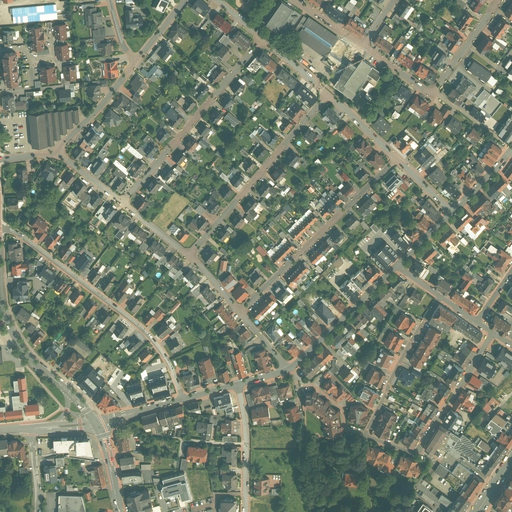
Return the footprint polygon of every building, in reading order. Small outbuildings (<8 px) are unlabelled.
[(156,0),(155,4),(157,5),(155,10),(161,13),(162,11),(164,12),(169,2),(168,1),(166,0),(156,0)] [(206,4),(201,0),(197,0),(191,8),(198,14),(200,12),(204,16),(207,11),(208,12),(209,12),(208,12),(210,9),(206,5),(206,4)] [(482,4),(476,0),(472,0),(469,6),(477,11),(482,4)] [(301,15),(281,1),(280,1),(265,23),(265,24),(285,38),(285,37),(285,38),(289,33),(290,33),(291,31),(291,30),(301,15)] [(355,5),(349,1),(345,7),(351,11),(353,8),(355,5)] [(411,6),(404,1),(399,9),(397,13),(403,17),(405,14),(411,6)] [(464,6),(457,1),(456,4),(464,9),(465,7),(464,6)] [(337,9),(329,3),(324,10),(332,16),(337,9)] [(94,4),(85,4),(86,14),(88,13),(88,23),(87,23),(87,27),(102,26),(102,21),(101,21),(101,18),(102,18),(102,12),(96,12),(96,7),(94,8),(94,4)] [(351,11),(347,16),(349,14),(351,16),(350,18),(356,10),(353,8),(351,11)] [(345,15),(337,9),(332,16),(340,22),(345,15)] [(142,17),(133,18),(132,10),(126,10),(127,18),(126,18),(127,27),(143,26),(142,17)] [(473,17),(465,12),(461,18),(468,23),(473,17)] [(224,19),(218,13),(212,20),(219,26),(217,28),(220,25),(224,19)] [(401,19),(395,15),(391,20),(398,25),(401,19)] [(330,48),(336,40),(337,38),(309,18),(304,26),(297,36),(325,56),(330,48)] [(350,18),(345,25),(352,31),(358,23),(350,18)] [(414,23),(407,18),(404,21),(411,26),(414,23)] [(468,23),(461,18),(456,24),(464,30),(468,23)] [(509,24),(501,18),(496,26),(504,31),(509,24)] [(208,19),(202,27),(205,29),(211,21),(208,19)] [(231,25),(224,19),(220,25),(224,28),(227,31),(231,25)] [(362,26),(358,23),(352,31),(360,36),(365,29),(362,26)] [(421,23),(417,27),(422,31),(425,27),(421,23)] [(176,29),(173,33),(171,33),(168,37),(174,41),(179,35),(180,36),(181,36),(184,38),(185,35),(188,33),(177,24),(174,28),(176,29)] [(385,25),(378,35),(379,35),(373,42),(381,48),(386,41),(382,38),(384,35),(388,38),(393,31),(385,25)] [(42,26),(30,27),(30,34),(31,34),(32,43),(31,43),(32,50),(44,48),(44,43),(45,43),(44,32),(43,32),(42,26)] [(504,31),(496,26),(491,33),(499,38),(504,31)] [(105,28),(98,29),(98,31),(95,31),(95,38),(103,38),(106,37),(105,28)] [(12,31),(3,32),(4,42),(13,42),(12,36),(16,36),(16,31),(12,32),(12,31)] [(251,42),(238,31),(231,39),(244,50),(251,42)] [(463,38),(455,33),(454,34),(449,31),(446,36),(451,39),(458,45),(463,38)] [(231,40),(227,36),(221,43),(224,45),(226,46),(231,40)] [(492,41),(485,36),(483,40),(482,40),(479,44),(487,49),(487,48),(486,48),(489,45),(490,45),(492,41)] [(458,45),(451,39),(446,46),(454,51),(458,45)] [(353,52),(336,40),(330,48),(350,62),(356,67),(361,60),(356,57),(354,60),(350,57),(353,52)] [(392,45),(386,41),(381,48),(387,52),(392,45)] [(500,46),(493,42),(492,41),(490,45),(492,46),(492,47),(497,50),(500,46)] [(110,43),(106,43),(104,43),(98,43),(98,44),(98,50),(101,50),(101,54),(111,53),(110,43)] [(168,47),(163,43),(161,46),(163,48),(159,54),(165,59),(170,53),(172,55),(174,52),(168,47)] [(487,49),(479,44),(476,48),(483,53),(487,49)] [(226,46),(224,45),(218,53),(226,60),(231,53),(228,50),(229,49),(226,46)] [(411,50),(405,46),(402,50),(401,51),(407,56),(411,50)] [(432,58),(440,64),(446,55),(438,49),(432,58)] [(407,56),(401,51),(396,58),(402,63),(407,56)] [(5,72),(17,71),(17,69),(18,68),(17,68),(16,64),(17,64),(17,63),(16,52),(4,54),(4,56),(3,57),(5,72)] [(268,56),(263,52),(258,58),(257,59),(261,62),(264,65),(270,58),(268,56)] [(407,56),(402,63),(408,67),(413,60),(407,56)] [(257,57),(248,68),(251,70),(254,67),(256,70),(260,65),(259,64),(261,62),(257,59),(258,58),(257,57)] [(277,64),(270,58),(264,65),(271,71),(277,64)] [(356,67),(350,62),(339,77),(339,78),(338,80),(338,79),(337,80),(338,80),(334,85),(333,85),(351,98),(355,92),(354,91),(366,74),(377,81),(382,74),(372,66),(362,59),(361,60),(356,67)] [(491,73),(474,61),(468,69),(473,72),(481,78),(486,81),(490,75),(491,73)] [(113,62),(104,63),(105,70),(107,69),(107,71),(106,72),(107,76),(107,77),(117,75),(117,72),(117,64),(114,65),(113,62)] [(420,64),(415,72),(423,77),(429,70),(420,64)] [(46,67),(40,68),(41,71),(40,71),(41,81),(41,82),(42,82),(42,81),(46,81),(47,81),(51,80),(51,81),(52,80),(56,80),(57,80),(56,70),(55,70),(55,66),(51,67),(50,67),(47,65),(46,67)] [(163,72),(155,65),(148,73),(148,72),(145,75),(153,81),(157,76),(158,76),(160,73),(161,74),(163,72)] [(226,72),(219,66),(214,72),(220,78),(226,72)] [(289,74),(282,68),(276,75),(283,81),(289,74)] [(437,75),(429,70),(423,77),(431,83),(437,75)] [(17,71),(5,72),(6,82),(7,82),(7,85),(19,84),(18,73),(17,73),(17,71)] [(271,71),(264,79),(267,81),(274,73),(271,71)] [(220,78),(214,72),(208,78),(215,84),(220,78)] [(297,81),(289,74),(283,81),(291,88),(297,81)] [(493,77),(490,75),(486,81),(493,86),(498,80),(493,77)] [(249,79),(245,76),(242,80),(248,84),(252,79),(250,77),(249,79)] [(476,86),(464,76),(459,82),(460,82),(455,88),(466,96),(468,98),(473,102),(478,106),(483,100),(481,102),(477,98),(470,93),(476,86)] [(142,83),(136,78),(133,81),(136,83),(130,91),(135,95),(139,98),(141,95),(138,93),(142,88),(145,90),(147,86),(142,82),(142,83)] [(238,81),(234,86),(232,89),(237,93),(239,90),(241,91),(245,86),(238,81)] [(203,83),(197,91),(203,96),(209,88),(203,83)] [(316,97),(301,84),(295,91),(310,104),(316,97)] [(99,85),(89,86),(89,90),(90,92),(88,94),(95,100),(100,94),(99,85)] [(411,92),(401,85),(395,93),(393,96),(397,99),(399,96),(401,98),(401,99),(404,101),(404,100),(405,101),(411,92)] [(466,96),(455,88),(454,90),(452,89),(448,94),(450,95),(448,97),(454,101),(458,104),(461,100),(466,96)] [(484,89),(477,98),(481,102),(483,100),(484,99),(486,100),(490,94),(484,89)] [(66,90),(60,91),(61,101),(71,100),(70,90),(66,90)] [(134,104),(122,95),(118,100),(119,101),(115,106),(119,109),(123,104),(127,107),(125,110),(131,115),(131,114),(132,114),(135,109),(136,109),(132,106),(134,104)] [(139,98),(135,95),(132,99),(137,103),(141,99),(139,98)] [(228,96),(221,103),(227,108),(229,109),(231,106),(230,105),(234,101),(228,96)] [(14,97),(3,97),(4,108),(8,108),(8,110),(14,110),(14,109),(14,102),(14,97)] [(189,97),(186,100),(187,101),(186,102),(183,106),(189,111),(196,103),(189,97)] [(413,102),(410,106),(415,110),(422,100),(421,99),(421,100),(417,97),(413,102)] [(186,102),(180,98),(177,102),(183,107),(183,106),(186,102)] [(473,102),(468,98),(465,103),(469,107),(473,102)] [(180,106),(174,100),(171,103),(172,104),(177,109),(180,106)] [(422,100),(415,110),(421,114),(422,114),(425,110),(428,105),(424,102),(424,101),(422,100)] [(305,111),(296,104),(292,108),(301,116),(305,111)] [(469,113),(483,122),(487,115),(473,106),(469,113)] [(445,107),(441,113),(444,115),(443,117),(445,118),(446,118),(451,111),(445,107)] [(284,113),(278,108),(275,110),(282,116),(284,113)] [(301,116),(292,108),(288,112),(288,113),(292,116),(297,120),(301,116)] [(337,115),(329,108),(323,114),(328,119),(330,121),(331,121),(333,119),(337,115)] [(79,109),(45,112),(48,146),(79,116),(79,109)] [(441,113),(435,109),(427,120),(431,123),(433,122),(435,121),(438,123),(443,117),(444,115),(441,113)] [(111,110),(107,114),(109,116),(104,122),(111,127),(115,121),(119,123),(122,119),(111,110)] [(222,115),(216,110),(215,110),(216,110),(213,114),(212,113),(209,117),(216,123),(222,115)] [(425,110),(422,114),(421,114),(420,116),(420,118),(424,120),(429,113),(425,110)] [(45,112),(29,114),(33,147),(38,147),(43,146),(48,146),(45,112)] [(176,112),(169,121),(176,127),(183,118),(176,112)] [(511,114),(503,126),(507,129),(511,133),(511,114)] [(227,115),(224,117),(231,123),(233,121),(233,120),(227,115)] [(380,116),(375,121),(376,122),(374,124),(373,123),(373,124),(383,134),(382,133),(386,129),(386,130),(390,126),(391,126),(380,116)] [(450,121),(446,118),(445,118),(441,125),(445,128),(446,126),(447,124),(450,121)] [(462,125),(452,118),(450,121),(447,124),(446,126),(455,134),(462,125)] [(292,124),(286,119),(280,127),(286,132),(290,128),(289,128),(292,124)] [(336,123),(333,119),(331,121),(332,122),(325,129),(328,131),(336,123)] [(501,124),(495,120),(492,125),(497,129),(501,124)] [(102,127),(97,123),(95,126),(100,129),(101,130),(101,131),(103,132),(104,131),(102,129),(101,129),(100,128),(101,127),(102,127)] [(204,124),(198,131),(204,136),(203,135),(207,132),(208,132),(210,129),(204,124)] [(346,124),(340,130),(339,132),(342,136),(344,134),(348,138),(354,131),(346,124)] [(93,128),(92,127),(91,128),(92,128),(89,131),(89,130),(87,132),(98,140),(100,137),(99,136),(100,134),(99,133),(93,128)] [(170,134),(163,128),(156,136),(163,142),(170,134)] [(272,131),(270,134),(263,129),(259,133),(259,134),(263,137),(266,139),(272,145),(279,137),(272,131)] [(308,129),(302,136),(303,137),(306,139),(307,138),(311,142),(316,136),(308,129)] [(480,134),(473,129),(472,130),(468,135),(474,140),(478,135),(480,134)] [(507,129),(503,133),(499,129),(496,133),(501,137),(508,142),(511,136),(511,133),(507,129)] [(98,140),(87,132),(86,133),(87,134),(84,137),(84,136),(84,137),(85,138),(91,143),(92,144),(93,142),(95,143),(98,140)] [(263,137),(259,134),(259,133),(257,132),(255,135),(261,140),(263,137)] [(158,148),(152,142),(154,140),(148,134),(143,140),(149,145),(144,150),(151,156),(158,148)] [(405,139),(400,143),(396,139),(393,142),(397,146),(403,152),(408,147),(411,150),(413,148),(414,148),(418,144),(416,142),(415,142),(407,134),(403,137),(405,139)] [(261,140),(255,135),(252,138),(258,143),(261,140)] [(199,143),(192,137),(187,143),(187,142),(185,145),(185,146),(193,153),(196,150),(194,148),(199,143)] [(211,146),(202,138),(200,141),(209,148),(211,146)] [(365,141),(363,140),(357,147),(357,148),(360,150),(360,152),(363,156),(364,156),(368,152),(372,148),(369,145),(365,141)] [(440,141),(436,144),(442,150),(446,146),(440,141)] [(89,145),(84,142),(82,144),(90,151),(93,148),(89,145)] [(495,145),(492,143),(489,148),(498,155),(501,150),(495,145)] [(354,144),(347,147),(353,153),(357,148),(357,147),(354,144)] [(79,145),(75,150),(74,150),(72,154),(79,160),(82,156),(85,153),(84,153),(86,151),(79,145)] [(143,156),(131,145),(128,149),(139,159),(140,160),(143,156)] [(261,145),(254,153),(260,158),(267,150),(261,145)] [(428,145),(421,151),(422,152),(418,157),(422,161),(421,161),(426,167),(433,160),(430,157),(435,152),(428,145)] [(97,160),(104,165),(106,163),(102,160),(108,152),(102,148),(95,156),(98,159),(97,160)] [(249,154),(242,148),(240,151),(247,157),(249,154)] [(498,155),(489,148),(485,153),(494,160),(498,155)] [(414,150),(407,157),(410,159),(417,153),(414,150)] [(180,151),(174,159),(180,164),(187,157),(180,151)] [(292,151),(285,159),(291,164),(295,160),(296,161),(299,157),(292,151)] [(368,152),(364,156),(363,156),(362,157),(367,162),(370,160),(370,159),(372,157),(368,152)] [(435,152),(430,157),(433,160),(436,163),(439,160),(441,158),(435,152)] [(379,155),(376,153),(372,157),(370,159),(370,160),(374,164),(374,165),(377,167),(378,166),(380,166),(380,164),(384,160),(381,157),(381,155),(379,155)] [(494,160),(485,153),(481,158),(484,161),(490,165),(494,160)] [(478,159),(473,154),(469,158),(472,161),(476,165),(477,163),(478,163),(480,161),(478,159)] [(89,160),(85,156),(84,157),(82,156),(79,160),(86,164),(89,160)] [(309,162),(303,156),(301,158),(307,165),(309,162)] [(318,158),(314,162),(318,167),(323,163),(318,158)] [(140,160),(139,159),(134,165),(141,171),(146,165),(140,160)] [(250,159),(243,166),(246,169),(245,171),(248,172),(248,171),(249,172),(253,168),(255,165),(256,164),(250,159)] [(365,166),(359,159),(356,162),(363,169),(363,168),(365,166)] [(104,165),(97,160),(91,169),(98,175),(101,171),(100,170),(104,165)] [(436,163),(433,165),(436,168),(437,167),(439,170),(444,165),(439,160),(436,163)] [(125,167),(117,161),(114,164),(118,167),(127,175),(129,173),(124,168),(125,167)] [(477,163),(476,165),(472,161),(469,164),(473,168),(471,169),(478,176),(484,170),(478,163),(477,163)] [(58,169),(47,163),(43,170),(45,171),(52,175),(54,176),(58,169)] [(141,171),(134,165),(129,171),(136,177),(141,171)] [(439,170),(437,167),(436,168),(433,165),(431,168),(434,171),(429,175),(438,184),(446,177),(439,170)] [(240,170),(235,166),(231,170),(236,174),(237,172),(238,172),(240,170)] [(127,175),(118,167),(113,174),(116,176),(118,178),(119,178),(121,175),(124,178),(127,175)] [(167,167),(162,172),(160,174),(160,175),(166,181),(173,173),(167,167)] [(286,173),(278,167),(271,175),(278,182),(279,182),(280,180),(283,177),(286,173)] [(363,169),(356,175),(362,181),(369,174),(363,168),(363,169)] [(27,169),(19,169),(19,180),(27,180),(27,169)] [(42,172),(39,170),(36,175),(33,180),(37,182),(42,172)] [(458,175),(453,170),(451,172),(458,180),(460,178),(460,177),(458,175)] [(466,174),(462,170),(458,175),(460,177),(460,178),(461,179),(468,186),(474,180),(467,173),(466,174)] [(236,174),(230,181),(237,186),(244,178),(243,177),(244,176),(241,174),(240,175),(238,172),(237,172),(236,174)] [(349,178),(343,172),(339,175),(346,181),(349,178)] [(75,177),(70,173),(64,180),(70,184),(75,177)] [(228,178),(222,173),(219,176),(227,182),(229,180),(228,179),(228,178)] [(400,180),(394,174),(385,183),(388,186),(390,184),(393,187),(396,185),(397,184),(396,183),(397,183),(400,180)] [(118,178),(116,176),(110,184),(113,186),(112,186),(119,191),(125,183),(119,178),(118,178)] [(502,177),(494,184),(500,191),(502,189),(505,193),(504,195),(506,197),(511,192),(505,186),(508,183),(502,177)] [(161,184),(154,179),(147,187),(154,194),(158,189),(157,189),(161,184)] [(64,180),(60,184),(66,189),(70,184),(64,180)] [(280,180),(279,182),(278,182),(276,185),(282,190),(284,192),(288,186),(280,180)] [(80,181),(73,190),(80,195),(83,191),(87,186),(80,181)] [(271,188),(265,182),(258,191),(264,196),(268,191),(273,195),(277,191),(273,188),(272,187),(271,188)] [(404,182),(400,186),(405,191),(409,187),(404,182)] [(454,186),(450,182),(445,187),(449,191),(448,192),(452,196),(451,197),(452,199),(453,199),(454,199),(461,193),(458,190),(454,186)] [(348,183),(340,190),(346,196),(354,189),(348,183)] [(494,184),(494,185),(487,191),(493,197),(497,193),(499,195),(499,196),(504,201),(507,198),(500,191),(494,184)] [(226,185),(220,193),(226,198),(233,191),(226,185)] [(387,196),(392,200),(398,194),(400,196),(397,198),(402,202),(407,197),(397,187),(387,196)] [(83,191),(80,195),(78,197),(83,201),(88,195),(83,191)] [(102,198),(96,193),(92,198),(89,201),(95,206),(102,198)] [(342,200),(337,194),(332,198),(338,204),(342,200)] [(489,201),(483,194),(477,201),(486,210),(489,213),(495,207),(489,201)] [(88,195),(83,201),(87,204),(89,201),(92,198),(88,195)] [(18,199),(8,199),(9,208),(19,207),(18,201),(24,201),(24,200),(23,196),(18,196),(18,199)] [(154,202),(147,196),(144,200),(148,203),(149,202),(152,205),(154,202)] [(221,205),(210,196),(207,201),(210,204),(207,208),(214,213),(221,205)] [(144,200),(140,197),(138,200),(137,200),(134,204),(137,206),(137,207),(139,209),(140,209),(142,211),(144,210),(145,208),(145,207),(148,203),(144,200)] [(258,203),(252,197),(248,202),(246,204),(246,205),(252,210),(253,209),(258,203)] [(377,204),(371,197),(365,202),(372,209),(377,204)] [(338,204),(332,198),(328,202),(334,208),(338,204)] [(427,203),(422,198),(418,202),(423,207),(423,206),(427,203)] [(268,205),(262,200),(259,203),(266,208),(268,205)] [(477,201),(470,207),(476,213),(480,210),(483,213),(486,210),(477,201)] [(334,208),(328,202),(324,207),(329,212),(334,208)] [(372,209),(365,202),(360,208),(364,212),(366,214),(372,209)] [(287,203),(283,207),(285,210),(281,214),(283,216),(291,208),(287,203)] [(432,208),(427,203),(423,206),(423,207),(428,212),(427,213),(433,220),(439,214),(433,207),(432,208)] [(117,210),(110,205),(105,211),(104,213),(110,218),(117,210)] [(168,207),(165,205),(159,213),(161,214),(162,213),(163,214),(168,207)] [(252,210),(246,205),(243,208),(247,211),(249,213),(254,216),(257,213),(253,209),(252,210)] [(324,207),(319,211),(325,217),(329,212),(324,207)] [(100,208),(97,213),(101,216),(104,213),(105,211),(100,208)] [(467,211),(460,217),(474,232),(479,228),(473,221),(470,224),(468,221),(472,217),(467,211)] [(308,216),(308,217),(313,222),(318,218),(312,212),(308,216)] [(163,214),(162,213),(161,214),(157,220),(162,225),(168,218),(163,214)] [(279,213),(274,219),(277,221),(282,216),(279,213)] [(422,218),(418,213),(417,214),(414,217),(419,221),(417,222),(421,227),(424,229),(430,223),(423,217),(422,218)] [(130,221),(121,214),(115,222),(119,225),(118,227),(121,228),(122,229),(125,226),(126,227),(130,221)] [(238,214),(231,222),(232,222),(233,226),(235,225),(238,227),(244,220),(238,214)] [(353,215),(346,222),(345,222),(350,227),(353,224),(354,225),(359,220),(353,214),(353,215)] [(202,217),(196,223),(194,221),(191,224),(196,228),(197,229),(198,228),(201,230),(202,229),(202,230),(209,222),(202,217)] [(313,222),(308,217),(304,221),(303,221),(309,226),(313,222)] [(474,232),(460,217),(454,223),(460,229),(461,230),(463,228),(462,227),(464,225),(465,226),(464,227),(469,233),(468,234),(472,237),(476,234),(474,232)] [(481,222),(477,218),(473,221),(479,228),(481,230),(484,228),(485,227),(484,225),(481,222)] [(47,224),(40,219),(37,223),(35,221),(32,226),(35,228),(34,228),(38,231),(38,230),(40,232),(41,232),(43,230),(47,224)] [(309,226),(303,221),(299,225),(305,231),(309,226)] [(370,228),(363,221),(361,223),(367,230),(368,229),(370,228)] [(374,223),(371,226),(376,232),(380,229),(374,223)] [(173,224),(168,230),(173,234),(178,228),(173,224)] [(305,231),(299,225),(295,229),(300,235),(305,231)] [(416,228),(414,229),(412,227),(410,229),(406,225),(403,227),(408,232),(406,233),(412,240),(419,234),(417,232),(419,230),(416,228)] [(122,229),(121,228),(115,236),(120,239),(123,235),(128,230),(128,228),(126,227),(125,226),(122,229)] [(136,226),(131,233),(137,237),(142,230),(136,226)] [(230,232),(224,227),(217,236),(219,238),(220,238),(223,240),(230,232)] [(450,227),(443,233),(449,239),(450,239),(453,235),(456,233),(450,227)] [(189,234),(182,229),(176,236),(183,242),(189,234)] [(295,229),(290,233),(296,239),(300,235),(295,229)] [(344,235),(338,229),(331,236),(335,240),(337,243),(341,240),(340,239),(344,235)] [(384,247),(368,229),(367,230),(363,234),(376,247),(377,248),(380,251),(382,248),(382,249),(384,247)] [(43,230),(41,232),(40,232),(36,236),(42,240),(43,241),(47,234),(43,230)] [(142,230),(137,237),(142,241),(147,235),(142,230)] [(57,233),(53,238),(57,240),(62,234),(58,232),(57,233)] [(449,239),(443,233),(439,237),(441,238),(444,242),(445,243),(447,241),(449,239)] [(400,234),(397,237),(400,240),(397,244),(403,250),(409,244),(403,237),(400,234)] [(53,238),(50,235),(45,243),(51,248),(57,241),(57,240),(53,238)] [(458,241),(453,235),(450,239),(455,244),(458,241)] [(455,244),(450,239),(449,239),(447,241),(451,245),(447,248),(452,254),(458,248),(455,244)] [(160,245),(154,240),(149,247),(153,250),(155,252),(160,245)] [(332,246),(326,240),(322,245),(327,250),(332,246)] [(289,241),(284,245),(290,251),(294,246),(289,241)] [(65,245),(59,254),(65,259),(72,251),(70,249),(74,244),(70,242),(68,246),(67,247),(65,245)] [(16,243),(10,244),(10,253),(12,253),(12,258),(22,257),(22,247),(17,247),(16,243)] [(438,251),(432,244),(426,249),(432,256),(437,251),(438,251)] [(166,249),(160,245),(155,252),(160,256),(166,249)] [(290,251),(284,245),(280,249),(286,255),(290,251)] [(327,250),(322,245),(318,249),(323,254),(327,250)] [(228,253),(222,247),(219,250),(225,256),(228,253)] [(210,248),(205,254),(204,253),(202,256),(210,264),(213,260),(212,259),(216,254),(217,255),(218,254),(210,248)] [(391,249),(390,249),(386,253),(384,252),(385,251),(382,249),(382,248),(380,251),(384,255),(390,262),(397,256),(397,255),(396,255),(391,249)] [(286,255),(280,249),(276,253),(281,259),(286,255)] [(323,254),(318,249),(313,253),(319,259),(323,254)] [(432,256),(426,249),(421,254),(427,261),(431,257),(432,256)] [(505,252),(500,249),(498,252),(500,253),(500,254),(495,251),(493,254),(500,259),(507,263),(511,257),(505,252)] [(281,259),(276,253),(271,258),(277,263),(281,259)] [(319,259),(313,253),(309,257),(314,263),(319,259)] [(178,260),(173,255),(168,261),(173,266),(178,260)] [(382,257),(377,261),(384,268),(390,262),(384,255),(382,257)] [(80,257),(74,266),(80,270),(85,264),(84,263),(85,261),(80,257)] [(338,268),(344,262),(339,257),(333,263),(338,268)] [(228,261),(221,259),(218,277),(219,278),(224,273),(226,275),(228,261)] [(507,263),(500,259),(498,262),(495,266),(502,271),(507,263)] [(183,264),(178,260),(173,266),(178,270),(183,264)] [(421,265),(415,261),(409,269),(422,278),(428,270),(424,267),(425,266),(422,264),(421,265)] [(303,263),(299,267),(304,273),(309,269),(308,268),(303,263)] [(21,264),(12,264),(13,274),(13,278),(22,277),(27,277),(26,273),(21,273),(21,269),(26,269),(26,264),(21,264)] [(437,270),(430,265),(427,268),(435,273),(437,270)] [(50,269),(45,266),(38,274),(43,278),(50,269)] [(369,271),(365,275),(371,281),(380,272),(374,266),(372,268),(369,271)] [(105,267),(103,271),(102,271),(101,272),(99,274),(101,275),(100,276),(103,278),(109,270),(105,267)] [(299,267),(294,271),(300,277),(304,273),(299,267)] [(55,273),(50,269),(43,278),(48,282),(55,273)] [(94,270),(89,277),(95,282),(100,276),(101,275),(99,274),(97,272),(94,270)] [(190,270),(185,276),(190,280),(195,275),(190,270)] [(365,275),(360,270),(352,278),(361,288),(364,285),(365,287),(371,281),(365,275)] [(256,273),(250,278),(256,284),(259,281),(263,277),(259,273),(257,271),(256,273)] [(294,271),(290,276),(296,281),(300,277),(294,271)] [(463,288),(460,291),(461,292),(460,293),(462,295),(465,290),(472,280),(474,277),(472,276),(468,273),(465,271),(461,276),(465,279),(460,286),(463,288)] [(114,272),(108,279),(112,282),(114,279),(117,275),(114,272)] [(226,275),(224,273),(219,278),(229,290),(230,291),(232,289),(231,288),(234,286),(226,275)] [(484,279),(476,274),(474,277),(483,283),(484,281),(483,280),(484,279)] [(195,275),(190,280),(192,283),(194,285),(200,280),(195,275)] [(296,281),(290,276),(286,280),(291,286),(296,281)] [(404,281),(397,276),(397,277),(390,283),(392,285),(388,289),(392,293),(396,289),(398,292),(396,295),(400,299),(406,290),(400,285),(404,281)] [(494,281),(487,276),(484,281),(483,283),(490,288),(494,281)] [(249,284),(242,277),(239,281),(245,287),(249,284)] [(451,285),(440,277),(434,286),(446,293),(449,289),(451,285)] [(483,283),(474,277),(472,280),(479,285),(480,284),(481,285),(483,283)] [(107,278),(101,286),(107,291),(114,283),(112,282),(108,279),(107,278)] [(60,279),(54,287),(61,292),(67,284),(67,283),(64,281),(64,282),(60,279)] [(125,279),(119,286),(122,288),(115,297),(122,302),(122,301),(123,301),(125,299),(125,298),(128,294),(125,292),(131,284),(125,279)] [(18,286),(16,287),(13,288),(13,290),(13,292),(14,298),(16,297),(16,300),(26,300),(25,297),(29,297),(28,287),(28,280),(18,281),(18,286)] [(344,284),(340,280),(336,284),(340,288),(344,284)] [(490,288),(483,283),(481,285),(478,290),(485,295),(490,288)] [(289,293),(281,284),(273,292),(279,298),(280,297),(283,299),(289,293)] [(356,295),(349,288),(349,289),(344,284),(340,288),(339,289),(344,294),(351,301),(356,295)] [(195,290),(192,292),(196,297),(202,293),(200,291),(204,288),(201,285),(200,285),(195,290)] [(204,288),(200,291),(202,293),(205,297),(211,291),(207,286),(204,288)] [(240,286),(239,287),(239,288),(235,291),(236,291),(233,294),(237,298),(237,297),(241,301),(248,294),(240,286)] [(386,287),(378,295),(384,300),(384,301),(386,299),(391,304),(394,301),(394,300),(389,296),(392,293),(388,289),(386,287)] [(84,295),(77,290),(70,298),(77,304),(79,301),(81,299),(84,295)] [(174,294),(169,290),(166,294),(170,299),(174,294)] [(423,296),(414,290),(409,297),(412,300),(413,299),(414,300),(418,303),(423,296)] [(460,293),(455,290),(450,297),(457,302),(462,295),(460,293)] [(462,295),(457,302),(463,307),(469,300),(464,296),(466,294),(468,291),(465,290),(462,295)] [(211,291),(205,297),(209,302),(215,297),(211,291)] [(478,298),(468,291),(466,294),(464,296),(469,300),(463,307),(473,313),(480,304),(476,301),(478,298)] [(34,299),(39,302),(43,295),(39,292),(34,299)] [(346,306),(339,299),(337,297),(334,294),(330,299),(335,304),(333,305),(340,312),(346,306)] [(66,295),(61,303),(63,305),(69,297),(66,295)] [(382,308),(379,305),(383,301),(384,300),(378,295),(370,302),(374,306),(374,305),(383,315),(386,312),(382,308)] [(135,300),(134,300),(133,300),(128,307),(134,312),(135,311),(136,312),(138,309),(137,308),(140,305),(139,303),(142,299),(138,296),(135,300)] [(275,301),(269,296),(265,300),(271,306),(275,301)] [(283,299),(280,297),(279,298),(277,300),(288,310),(291,307),(283,299)] [(97,306),(90,300),(85,308),(88,310),(91,313),(92,313),(97,306)] [(172,313),(183,303),(180,300),(169,310),(172,313)] [(265,300),(261,304),(266,310),(271,306),(265,300)] [(511,307),(502,301),(497,308),(504,313),(507,309),(511,312),(511,307)] [(331,311),(323,303),(319,307),(327,315),(331,311)] [(222,304),(215,309),(219,314),(226,309),(222,304)] [(261,304),(257,308),(262,314),(266,310),(261,304)] [(383,315),(374,305),(374,306),(370,309),(369,310),(374,315),(379,320),(379,319),(383,315)] [(403,309),(396,305),(394,307),(392,312),(399,317),(402,313),(401,312),(403,309)] [(482,334),(457,316),(448,311),(449,310),(445,308),(445,309),(439,305),(428,322),(447,331),(452,325),(477,342),(482,334)] [(374,315),(369,310),(370,309),(366,306),(361,311),(369,320),(374,315)] [(31,314),(22,307),(16,315),(20,317),(19,318),(25,322),(31,315),(31,314)] [(262,314),(257,308),(252,313),(258,318),(262,314)] [(226,309),(219,314),(223,319),(229,314),(226,309)] [(88,310),(83,316),(87,319),(91,313),(88,310)] [(159,310),(155,313),(152,310),(150,312),(156,317),(156,318),(162,312),(159,310)] [(112,316),(105,311),(99,319),(101,321),(106,324),(112,316)] [(369,320),(361,311),(352,320),(358,327),(364,322),(370,328),(370,327),(373,324),(369,320)] [(150,312),(143,319),(149,325),(156,317),(150,312)] [(162,312),(156,318),(160,321),(165,315),(162,312)] [(408,316),(402,313),(399,317),(399,318),(397,320),(395,323),(397,324),(397,326),(399,326),(401,327),(403,328),(404,329),(405,331),(407,331),(409,332),(410,329),(411,329),(411,328),(412,327),(412,326),(413,325),(413,326),(413,325),(415,321),(409,318),(407,317),(408,316)] [(511,317),(509,315),(505,313),(503,316),(507,318),(511,321),(511,317)] [(229,314),(223,319),(227,324),(233,318),(229,314)] [(505,321),(495,314),(489,324),(489,325),(493,328),(494,327),(498,330),(499,332),(503,334),(504,334),(510,325),(505,321)] [(25,322),(24,324),(26,326),(25,328),(31,333),(33,331),(36,327),(40,322),(31,315),(25,322)] [(169,318),(162,324),(163,326),(160,328),(156,332),(162,338),(173,329),(176,326),(176,325),(169,318)] [(233,318),(227,324),(231,328),(237,323),(233,318)] [(95,319),(90,326),(92,329),(98,321),(95,319)] [(101,321),(97,327),(101,330),(106,324),(101,321)] [(322,329),(314,321),(310,325),(308,327),(313,332),(313,333),(315,335),(316,335),(322,329)] [(179,323),(176,325),(176,326),(173,329),(175,332),(176,332),(182,328),(179,323)] [(355,330),(348,323),(339,332),(340,332),(348,340),(350,338),(348,337),(355,330)] [(121,324),(114,332),(121,338),(128,329),(121,324)] [(239,325),(233,330),(236,334),(239,332),(242,329),(239,325)] [(275,325),(267,332),(274,341),(276,339),(280,336),(276,331),(278,329),(275,325)] [(390,325),(383,332),(382,333),(388,336),(390,332),(392,332),(394,328),(390,325)] [(242,329),(239,332),(236,334),(243,347),(247,343),(244,340),(248,336),(250,334),(248,331),(244,327),(242,329)] [(423,340),(433,345),(434,346),(436,342),(435,342),(437,339),(438,338),(437,337),(439,334),(440,335),(441,332),(430,327),(423,340)] [(369,334),(362,328),(361,328),(359,331),(366,337),(369,334)] [(312,340),(302,330),(298,334),(301,336),(299,338),(306,345),(312,340)] [(39,333),(37,331),(35,333),(30,339),(34,342),(33,343),(35,345),(36,345),(36,344),(37,344),(43,337),(39,333)] [(175,332),(170,336),(173,340),(176,338),(177,339),(180,337),(176,332),(175,332)] [(348,340),(340,332),(330,341),(337,348),(341,344),(343,346),(342,346),(347,352),(349,350),(353,353),(357,349),(352,345),(348,340)] [(398,335),(395,334),(392,332),(390,332),(388,336),(387,338),(386,338),(385,340),(384,342),(389,345),(389,346),(392,347),(398,349),(399,347),(400,345),(403,338),(398,336),(398,335)] [(280,336),(276,339),(279,342),(284,337),(286,335),(285,333),(281,336),(280,336)] [(292,339),(287,334),(286,335),(284,337),(286,339),(288,342),(289,342),(290,341),(292,339)] [(93,350),(79,339),(75,336),(71,341),(90,355),(93,350)] [(136,337),(130,343),(131,344),(127,347),(131,351),(135,348),(136,349),(142,343),(136,337)] [(173,340),(168,343),(168,344),(171,349),(172,351),(177,348),(179,350),(183,347),(177,339),(176,338),(173,340)] [(415,354),(424,359),(426,360),(427,357),(426,356),(428,354),(429,354),(430,351),(429,350),(431,348),(432,348),(433,345),(423,340),(422,339),(415,354)] [(52,342),(48,346),(49,347),(45,351),(46,352),(43,355),(44,356),(44,357),(47,359),(48,359),(49,360),(51,357),(53,358),(57,353),(59,354),(62,350),(57,347),(55,350),(52,348),(55,344),(52,342)] [(293,344),(291,346),(287,349),(294,357),(300,351),(293,344)] [(256,346),(250,348),(245,351),(247,355),(254,352),(256,352),(257,351),(256,346)] [(475,351),(467,346),(463,352),(471,357),(475,351)] [(333,355),(325,347),(322,350),(317,354),(318,354),(316,356),(316,355),(315,356),(323,363),(327,359),(332,359),(332,355),(333,355)] [(511,364),(511,354),(502,348),(495,358),(510,368),(511,364)] [(147,349),(139,356),(145,362),(149,358),(151,356),(152,355),(147,349)] [(257,351),(256,352),(256,355),(255,355),(256,359),(257,358),(259,364),(258,364),(259,368),(260,367),(261,371),(270,368),(269,365),(270,365),(269,362),(268,362),(268,360),(267,357),(266,355),(268,355),(267,352),(265,352),(265,349),(257,351)] [(389,352),(383,349),(382,351),(381,350),(376,359),(377,360),(377,362),(382,365),(387,367),(388,367),(391,361),(393,359),(392,358),(394,355),(389,352)] [(71,354),(68,359),(67,361),(66,360),(62,365),(63,365),(60,368),(64,371),(63,371),(66,373),(66,372),(70,375),(76,367),(78,369),(85,359),(82,357),(77,353),(77,354),(74,351),(71,355),(71,354)] [(471,357),(463,352),(462,351),(459,357),(455,354),(453,358),(466,366),(471,357)] [(424,359),(415,354),(414,353),(410,362),(421,367),(423,363),(422,362),(424,359)] [(311,360),(319,368),(324,364),(323,363),(315,356),(311,360)] [(150,362),(152,366),(161,361),(159,357),(150,362)] [(235,358),(233,359),(234,362),(236,367),(244,365),(243,361),(242,358),(241,357),(235,358)] [(209,358),(200,360),(204,376),(214,373),(209,358)] [(336,359),(333,359),(332,366),(333,367),(330,370),(334,374),(340,369),(336,365),(336,359)] [(485,359),(484,359),(477,370),(488,377),(496,366),(488,361),(485,359)] [(319,368),(311,360),(306,365),(314,373),(319,368)] [(367,360),(364,368),(369,371),(371,367),(371,366),(372,363),(367,360)] [(197,362),(187,365),(189,371),(195,370),(198,369),(199,369),(197,362)] [(463,369),(453,363),(447,373),(452,376),(457,379),(463,369)] [(244,365),(236,367),(238,377),(246,374),(247,373),(246,371),(244,365)] [(314,373),(306,365),(302,370),(310,377),(314,373)] [(131,377),(118,367),(110,378),(124,388),(131,377)] [(378,370),(371,367),(369,371),(369,372),(368,372),(368,373),(367,374),(367,375),(366,378),(367,379),(368,381),(370,380),(372,381),(374,382),(375,383),(376,385),(378,384),(380,385),(381,382),(382,382),(381,382),(382,380),(383,380),(383,379),(383,378),(385,374),(379,371),(379,372),(377,371),(378,370)] [(346,368),(344,370),(343,370),(340,373),(343,376),(343,377),(345,379),(346,380),(349,377),(350,378),(351,376),(353,375),(350,371),(346,368)] [(358,374),(352,368),(350,371),(353,375),(351,376),(353,379),(358,374)] [(422,372),(414,368),(411,373),(414,375),(419,377),(422,372)] [(219,372),(221,381),(230,379),(227,369),(223,370),(219,372)] [(411,373),(403,369),(398,378),(402,380),(401,382),(406,385),(408,382),(410,383),(414,375),(411,373)] [(442,378),(430,370),(428,374),(440,381),(442,378)] [(192,374),(184,376),(185,382),(187,381),(189,390),(196,388),(193,379),(192,374)] [(99,389),(85,375),(78,382),(79,383),(80,385),(81,384),(89,393),(91,395),(92,396),(99,389)] [(11,377),(14,409),(5,410),(6,417),(39,414),(38,403),(28,404),(25,376),(23,376),(11,377)] [(457,379),(452,376),(450,378),(448,377),(445,382),(452,387),(457,379)] [(479,380),(472,376),(468,383),(476,389),(477,386),(479,386),(481,383),(481,382),(479,380)] [(488,381),(481,376),(479,380),(481,382),(481,383),(486,386),(488,381)] [(150,383),(142,377),(139,382),(147,387),(150,383)] [(340,385),(337,388),(336,386),(337,385),(330,378),(323,385),(325,387),(324,388),(329,392),(329,393),(331,395),(332,394),(336,399),(337,398),(339,400),(342,397),(342,398),(345,396),(344,395),(347,392),(340,385)] [(278,389),(277,389),(279,397),(283,396),(284,398),(292,396),(289,385),(278,389)] [(362,385),(356,396),(357,396),(355,399),(360,402),(359,402),(361,403),(363,404),(363,403),(364,404),(365,401),(358,397),(364,386),(362,385)] [(451,389),(444,385),(441,389),(435,386),(434,388),(446,396),(451,389)] [(169,386),(159,389),(161,397),(172,394),(169,386)] [(268,386),(262,388),(262,386),(252,389),(253,392),(251,393),(252,398),(255,397),(256,401),(261,399),(261,397),(265,396),(267,396),(271,395),(269,388),(268,386)] [(378,394),(364,386),(358,397),(365,401),(373,405),(378,394)] [(505,390),(500,386),(492,396),(497,400),(505,390)] [(103,387),(98,394),(102,397),(105,393),(106,393),(107,391),(103,387)] [(427,388),(420,398),(427,401),(429,398),(434,401),(434,400),(434,399),(437,395),(432,391),(433,389),(427,388)] [(446,396),(434,388),(433,389),(432,391),(437,395),(434,399),(434,400),(441,404),(446,396)] [(467,393),(463,390),(457,399),(469,406),(471,402),(469,400),(469,399),(469,398),(468,398),(470,395),(467,393)] [(313,409),(319,397),(316,394),(317,393),(316,391),(315,391),(313,392),(313,393),(306,393),(305,393),(306,407),(310,407),(313,409)] [(106,393),(105,393),(102,397),(97,404),(106,410),(120,407),(112,398),(106,393)] [(132,397),(133,401),(132,401),(133,405),(134,405),(144,403),(142,394),(137,395),(132,397)] [(229,394),(224,395),(224,396),(214,399),(217,409),(222,408),(222,407),(226,406),(226,407),(225,407),(227,413),(234,411),(232,405),(229,394)] [(354,399),(349,394),(345,397),(351,403),(354,399)] [(511,395),(504,403),(507,405),(507,406),(508,407),(508,406),(511,408),(511,411),(505,407),(502,410),(511,417),(511,395)] [(323,417),(333,408),(328,404),(329,403),(328,401),(328,400),(326,401),(325,402),(319,397),(313,409),(312,409),(312,410),(321,418),(322,418),(323,417)] [(360,402),(355,399),(352,405),(352,406),(360,405),(367,409),(369,410),(367,412),(366,414),(369,415),(372,408),(364,404),(363,403),(363,404),(361,403),(359,402),(360,402)] [(469,406),(457,399),(453,406),(457,408),(458,407),(459,408),(462,405),(463,405),(462,406),(469,410),(475,401),(473,400),(471,402),(469,406)] [(198,402),(188,405),(190,412),(200,409),(200,410),(198,402)] [(423,409),(412,403),(411,406),(418,410),(421,412),(423,409)] [(439,408),(432,404),(429,403),(426,407),(435,413),(439,408)] [(290,407),(285,408),(287,413),(288,413),(289,419),(299,417),(300,416),(299,412),(298,407),(297,407),(296,405),(290,407)] [(352,406),(352,409),(351,409),(351,411),(348,412),(350,421),(364,424),(369,415),(366,414),(367,412),(366,412),(367,409),(360,405),(352,406)] [(182,406),(176,408),(179,420),(178,421),(179,424),(181,423),(180,420),(182,419),(181,416),(184,415),(182,406)] [(268,406),(251,409),(253,422),(258,421),(258,423),(266,422),(266,420),(270,419),(270,421),(268,406)] [(435,413),(426,407),(423,412),(432,418),(435,413)] [(176,408),(170,410),(172,418),(175,426),(179,424),(178,421),(179,420),(176,408)] [(326,423),(339,421),(338,414),(339,414),(340,412),(340,411),(338,411),(336,411),(333,408),(323,417),(324,420),(326,423)] [(462,416),(450,409),(442,422),(454,429),(455,427),(456,428),(458,425),(457,424),(459,422),(460,422),(462,419),(461,418),(462,416)] [(170,410),(164,411),(168,426),(169,425),(170,428),(173,427),(170,419),(172,418),(170,410)] [(390,412),(386,410),(383,415),(381,414),(379,419),(381,420),(379,424),(378,424),(377,427),(375,432),(384,437),(385,438),(387,435),(389,434),(388,432),(389,430),(388,429),(392,423),(393,423),(397,416),(396,415),(390,412)] [(164,411),(158,413),(161,423),(162,428),(168,426),(164,411)] [(432,418),(423,412),(419,418),(429,423),(432,418)] [(416,420),(413,418),(405,413),(405,414),(404,413),(403,415),(402,414),(405,416),(409,418),(415,422),(415,421),(416,420)] [(511,423),(508,420),(507,421),(495,413),(491,419),(505,429),(509,431),(509,432),(511,433),(511,424),(511,423)] [(156,414),(142,418),(144,428),(155,425),(159,424),(156,414)] [(429,423),(419,418),(418,420),(418,421),(419,421),(418,422),(417,423),(418,424),(425,429),(429,423)] [(236,419),(227,419),(226,420),(226,424),(222,424),(222,430),(227,431),(236,431),(237,430),(237,427),(236,427),(236,423),(237,422),(237,420),(236,419)] [(508,434),(503,431),(505,429),(491,419),(486,426),(490,429),(489,430),(498,436),(496,438),(500,442),(508,447),(511,441),(511,433),(509,432),(509,431),(508,434)] [(339,421),(326,423),(325,423),(325,424),(326,435),(327,436),(341,434),(341,433),(340,429),(342,429),(343,427),(341,426),(340,426),(339,421)] [(211,424),(198,422),(197,429),(203,430),(202,437),(210,438),(212,424),(211,424)] [(159,424),(155,425),(158,433),(163,432),(162,428),(161,423),(159,424)] [(425,429),(418,424),(415,428),(414,426),(411,430),(413,432),(411,434),(419,439),(425,429)] [(441,425),(425,449),(432,454),(437,447),(439,448),(441,446),(449,452),(459,437),(457,435),(454,433),(441,425)] [(419,439),(411,434),(410,433),(408,436),(406,435),(403,439),(404,440),(403,442),(408,445),(408,444),(413,447),(415,444),(419,439)] [(475,443),(463,434),(460,437),(458,440),(471,449),(476,444),(475,443)] [(127,435),(117,436),(117,437),(117,438),(117,440),(118,441),(118,442),(116,444),(118,446),(119,450),(129,449),(129,448),(130,448),(129,441),(128,440),(127,435)] [(78,447),(92,446),(90,437),(82,437),(82,438),(81,438),(77,438),(78,447)] [(499,460),(487,451),(482,458),(477,455),(478,454),(471,449),(458,440),(460,437),(459,437),(449,452),(457,458),(462,452),(477,462),(477,461),(479,462),(478,463),(478,462),(477,463),(478,464),(476,466),(487,473),(488,472),(489,474),(499,460)] [(69,450),(68,438),(67,438),(62,438),(62,439),(61,439),(60,450),(69,450)] [(68,438),(69,450),(77,449),(77,454),(78,454),(77,438),(68,438)] [(500,442),(494,451),(492,450),(493,449),(488,445),(489,445),(481,439),(478,443),(477,445),(487,451),(499,460),(508,447),(500,442)] [(7,440),(0,440),(0,452),(9,452),(8,442),(7,440)] [(17,440),(11,441),(11,442),(8,442),(9,452),(9,454),(11,454),(12,453),(15,453),(16,454),(18,453),(18,457),(19,457),(19,456),(22,456),(25,455),(25,452),(26,450),(24,449),(24,445),(22,445),(22,443),(17,443),(17,440)] [(384,451),(373,446),(373,447),(368,445),(363,456),(368,458),(367,460),(376,463),(378,465),(379,463),(383,465),(383,466),(388,455),(389,454),(384,452),(384,451)] [(92,446),(78,447),(78,454),(94,456),(92,446)] [(207,448),(199,447),(196,446),(196,447),(189,446),(188,449),(187,454),(188,454),(187,457),(191,458),(190,459),(195,459),(195,458),(198,458),(197,459),(202,460),(202,459),(205,459),(205,460),(205,458),(206,456),(207,452),(206,451),(207,448)] [(236,447),(230,446),(230,450),(222,449),(222,451),(222,455),(227,455),(227,460),(232,460),(232,464),(237,464),(237,449),(236,449),(236,447)] [(393,457),(388,455),(383,466),(383,465),(379,463),(378,465),(376,463),(374,467),(400,479),(403,471),(400,470),(401,468),(396,466),(399,460),(396,459),(398,455),(398,454),(396,459),(393,458),(395,453),(393,457)] [(417,461),(406,456),(406,457),(401,455),(399,460),(396,466),(401,468),(400,470),(403,471),(411,475),(412,473),(417,475),(422,464),(417,462),(417,461)] [(127,457),(124,457),(124,458),(120,458),(122,468),(131,466),(131,465),(135,464),(134,456),(128,457),(127,457)] [(474,474),(459,463),(452,472),(478,490),(484,481),(474,474)] [(452,472),(439,464),(434,471),(454,485),(453,487),(461,493),(460,495),(459,495),(454,502),(464,510),(478,490),(452,472)] [(55,465),(44,467),(46,481),(57,480),(55,465)] [(102,465),(94,467),(94,468),(95,472),(96,476),(104,475),(102,465)] [(351,467),(343,466),(343,472),(342,477),(346,477),(345,483),(347,483),(347,486),(354,487),(354,484),(356,484),(356,482),(358,482),(359,473),(354,473),(355,471),(351,471),(351,467)] [(133,472),(121,474),(123,483),(144,482),(142,472),(133,472)] [(164,484),(160,485),(163,496),(171,494),(171,496),(176,494),(180,507),(187,505),(186,501),(192,499),(184,473),(162,479),(164,484)] [(104,475),(96,476),(97,481),(98,486),(106,486),(104,475)] [(228,475),(223,475),(223,482),(227,482),(227,488),(237,488),(237,475),(229,475),(228,475)] [(268,478),(255,478),(255,492),(268,492),(268,486),(268,484),(268,478)] [(511,478),(510,482),(509,482),(508,484),(508,485),(504,491),(503,491),(511,496),(511,478)] [(442,493),(434,487),(430,492),(438,498),(442,493)] [(143,491),(138,493),(137,490),(130,492),(131,495),(127,496),(129,503),(130,503),(132,511),(136,511),(147,509),(151,508),(150,504),(152,504),(151,500),(148,500),(148,499),(151,498),(149,490),(143,492),(143,491)] [(511,496),(503,491),(496,503),(497,506),(498,506),(498,508),(498,510),(498,511),(499,510),(499,511),(507,511),(511,510),(511,496)] [(90,492),(84,493),(86,500),(92,498),(90,492)] [(454,502),(442,493),(438,498),(447,505),(448,504),(451,506),(446,511),(462,511),(464,510),(454,502)] [(85,511),(82,496),(59,495),(58,511),(85,511)] [(269,495),(263,495),(263,502),(256,502),(255,503),(254,504),(254,509),(258,509),(257,511),(269,511),(269,501),(269,495)] [(233,500),(224,500),(221,500),(220,503),(221,503),(220,510),(220,511),(236,511),(236,503),(236,500),(233,500)]
